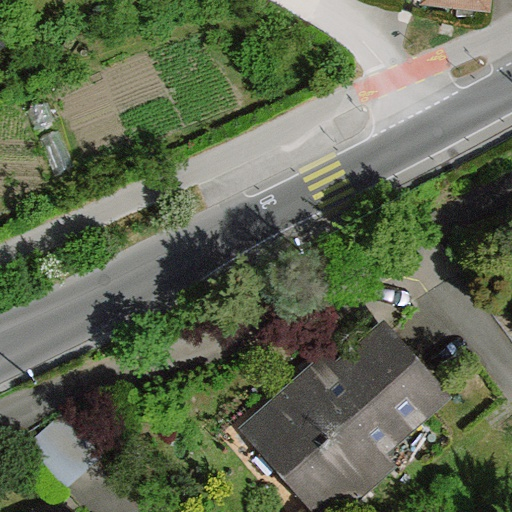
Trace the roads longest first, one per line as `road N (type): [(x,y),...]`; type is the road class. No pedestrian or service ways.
road 1 (tertiary): [(430,132),(0,349)]
road 2 (residential): [(307,0),(356,27),(430,132)]
